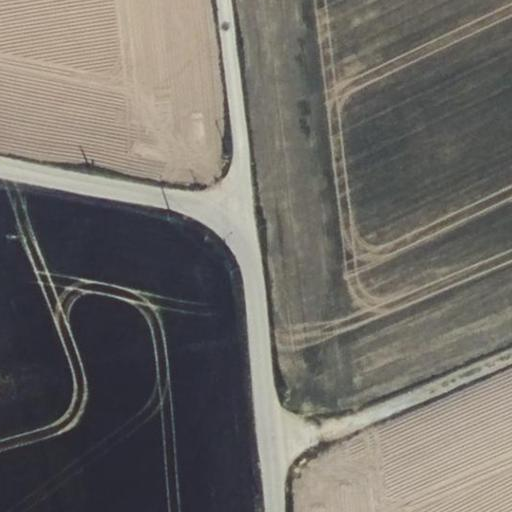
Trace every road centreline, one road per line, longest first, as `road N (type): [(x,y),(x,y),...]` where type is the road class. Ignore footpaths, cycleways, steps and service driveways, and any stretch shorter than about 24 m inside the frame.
road 1 (residential): [(244,218),(275,511)]
road 2 (track): [(269,445),(331,432),(511,355)]
road 3 (residential): [(0,162),(244,218)]
road 4 (residential): [(225,0),(244,218)]
